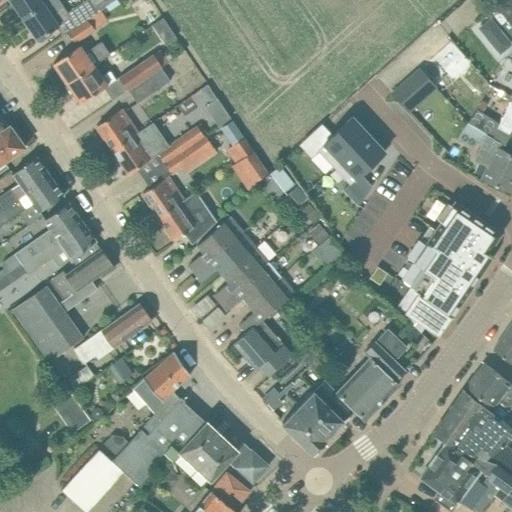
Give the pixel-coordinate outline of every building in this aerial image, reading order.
[(10,0),(23,18),(44,4),(43,3),(41,0),(10,0)] [(44,4),(23,18),(37,40),(71,18),(76,26),(86,19),(87,18),(97,11),(102,8),(111,2),(109,0),(85,0),(69,12),(60,0),(47,0),(43,3),(44,4)] [(511,0),(500,0),(492,9),(501,23),(511,37),(511,0)] [(86,19),(76,26),(68,31),(75,42),(93,29),(86,19)] [(123,32),(99,48),(105,57),(129,41),(123,32)] [(53,63),(66,82),(93,64),(79,45),(53,63)] [(120,76),(128,89),(161,66),(153,53),(120,76)] [(93,64),(66,82),(80,103),(115,80),(109,71),(101,76),(93,64)] [(161,66),(128,89),(138,102),(171,79),(161,66)] [(401,68),(383,84),(400,102),(418,86),(401,68)] [(510,96),(511,97),(511,92),(511,95),(501,90),(505,82),(500,79),(496,87),(510,96)] [(208,84),(201,88),(209,99),(210,102),(217,97),(216,95),(208,84)] [(475,110),(467,121),(488,135),(505,144),(510,133),(511,134),(511,97),(510,96),(496,87),(493,91),(510,100),(497,124),(475,110)] [(96,126),(112,150),(133,135),(127,127),(132,124),(121,108),(96,126)] [(0,132),(10,126),(0,112),(0,132)] [(318,128),(301,145),(311,155),(318,149),(318,150),(324,157),(334,166),(369,133),(352,116),(332,135),(328,139),(318,128)] [(133,135),(112,150),(128,173),(158,153),(165,163),(205,134),(197,123),(169,143),(154,121),(133,135)] [(481,178),(492,183),(510,191),(511,186),(511,154),(502,149),(505,144),(488,135),(467,121),(461,130),(483,144),(475,161),(487,166),(481,178)] [(25,146),(10,126),(0,132),(0,171),(8,166),(4,161),(25,146)] [(369,133),(334,166),(350,184),(344,190),(358,205),(372,186),(361,174),(385,151),(369,133)] [(215,148),(205,134),(165,163),(172,173),(184,164),(187,168),(215,148)] [(227,149),(237,162),(243,157),(253,150),(254,149),(244,136),(227,149)] [(253,150),(243,157),(259,181),(268,173),(253,150)] [(0,210),(50,175),(36,156),(11,174),(18,184),(0,196),(0,210)] [(281,165),(271,173),(285,191),(294,183),(281,165)] [(50,175),(0,212),(0,224),(32,203),(38,212),(63,194),(50,175)] [(158,182),(142,193),(158,216),(179,201),(179,202),(184,199),(179,191),(168,175),(158,182)] [(298,186),(290,192),(301,204),(308,198),(298,186)] [(179,201),(158,216),(175,241),(185,234),(192,244),(201,237),(217,221),(196,190),(184,199),(179,202),(179,201)] [(421,278),(397,314),(433,339),(489,255),(485,252),(498,233),(449,201),(405,267),(421,278)] [(16,253),(23,262),(82,221),(69,202),(43,220),(50,229),(16,253)] [(302,209),(314,222),(320,217),(309,203),(302,209)] [(188,265),(195,272),(244,230),(231,214),(197,244),(203,252),(188,265)] [(23,262),(21,263),(27,271),(29,274),(39,266),(53,257),(59,265),(70,258),(95,241),(96,240),(82,221),(23,262)] [(309,232),(319,244),(330,234),(320,223),(309,232)] [(217,268),(222,274),(257,245),(244,230),(195,272),(202,281),(217,268)] [(325,253),(331,248),(337,256),(345,250),(332,235),(319,246),(325,253)] [(213,295),(220,302),(262,267),(270,260),(257,245),(222,274),(229,281),(213,295)] [(65,271),(29,296),(13,307),(49,361),(83,338),(64,311),(97,288),(91,280),(113,265),(101,248),(67,273),(65,271)] [(242,297),(248,304),(275,282),(262,267),(220,302),(227,310),(242,297)] [(239,324),(245,332),(246,332),(252,327),(295,290),(283,275),(275,282),(248,304),(254,311),(239,324)] [(139,302),(123,314),(75,349),(85,363),(96,355),(98,359),(103,355),(152,320),(139,302)] [(245,332),(233,342),(256,368),(260,365),(268,375),(284,362),(291,355),(282,344),(261,319),(252,327),(246,332),(245,332)] [(511,321),(493,349),(511,364),(511,321)] [(370,355),(336,391),(336,392),(354,409),(364,420),(399,383),(394,379),(405,368),(396,360),(409,347),(390,328),(377,341),(376,340),(365,351),(370,355)] [(112,434),(100,448),(115,463),(124,471),(139,485),(166,453),(172,458),(188,470),(198,481),(202,485),(209,478),(228,460),(252,483),(269,465),(252,449),(251,450),(243,443),(237,449),(181,397),(180,398),(172,390),(190,374),(174,351),(160,364),(133,389),(144,401),(154,413),(145,421),(139,428),(129,442),(123,436),(112,434)] [(511,384),(511,383),(484,362),(466,386),(492,407),(498,400),(506,406),(511,399),(511,398),(511,384)] [(69,378),(76,388),(93,376),(86,366),(69,378)] [(282,423),(312,452),(354,409),(336,392),(336,391),(324,379),(282,423)] [(511,446),(507,442),(511,438),(511,433),(491,416),(494,413),(463,389),(432,433),(445,442),(452,447),(497,463),(511,473),(511,446)] [(80,402),(60,417),(72,433),(92,419),(80,402)] [(511,511),(511,473),(497,463),(452,447),(445,442),(420,477),(440,492),(435,499),(451,511),(481,470),(488,474),(486,477),(507,492),(501,500),(511,507),(511,511)] [(124,471),(115,463),(100,448),(62,489),(86,511),(124,471)] [(237,511),(234,509),(249,491),(226,472),(211,490),(192,511),(237,511)]
